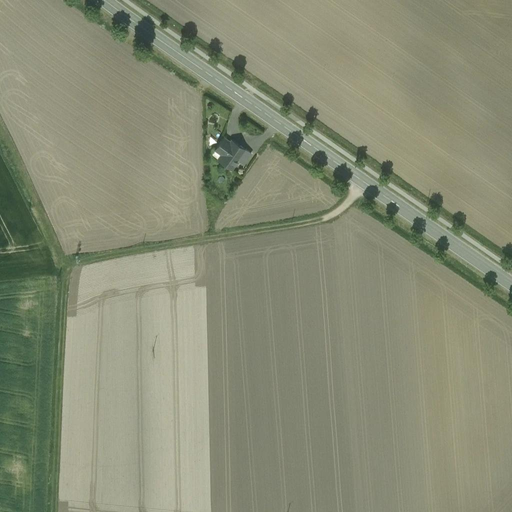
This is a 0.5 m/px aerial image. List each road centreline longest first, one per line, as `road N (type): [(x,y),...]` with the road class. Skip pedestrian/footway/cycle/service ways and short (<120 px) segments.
road 1 (secondary): [(511,283),(104,0)]
road 2 (track): [(363,180),(345,207),(319,219),(73,265),(0,135)]
